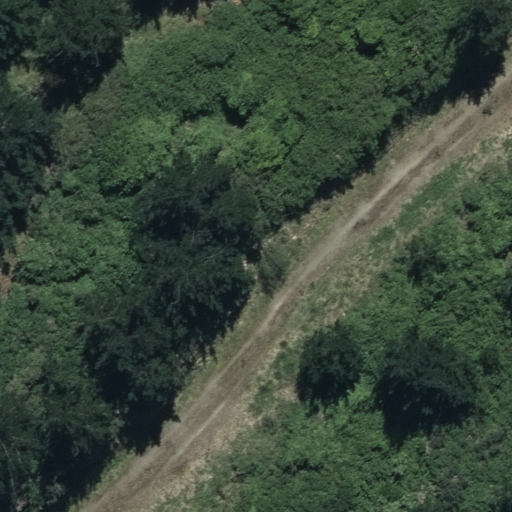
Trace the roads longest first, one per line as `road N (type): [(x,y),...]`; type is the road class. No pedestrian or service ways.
road 1 (track): [(89,511),(184,421),(363,204),(511,86)]
road 2 (track): [(93,0),(0,98)]
